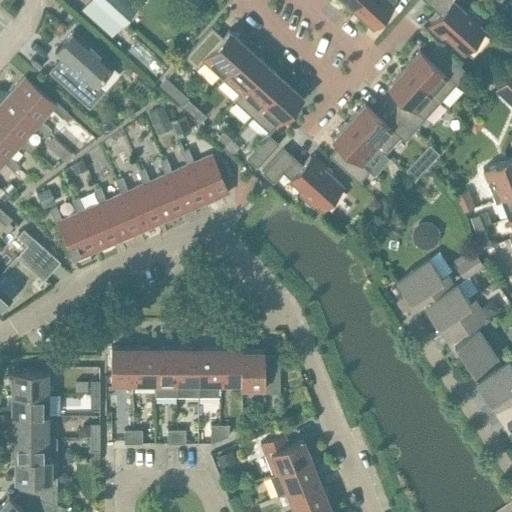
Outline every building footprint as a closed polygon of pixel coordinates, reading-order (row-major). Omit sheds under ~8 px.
[(94,0),(122,24),(137,8),(127,0),(94,0)] [(346,0),(373,24),(394,0),(346,0)] [(426,0),(439,12),(440,12),(432,21),(465,50),(485,28),(479,22),(482,18),(469,6),(466,10),(454,0),(426,0)] [(234,100),(270,132),(303,95),(230,29),(223,36),(212,26),(185,56),(197,67),(204,60),(241,93),(234,100)] [(62,56),(49,71),(89,107),(103,91),(94,84),(112,64),(73,29),(55,50),(62,56)] [(511,34),(501,46),(511,55),(511,34)] [(340,143),(330,154),(360,181),(372,167),(365,161),(380,145),(387,151),(403,134),(407,137),(467,70),(437,43),(427,54),(420,48),(388,84),(395,90),(377,111),(365,101),(333,137),(340,143)] [(511,71),(496,88),(511,103),(511,71)] [(9,93),(41,120),(52,108),(62,117),(67,112),(56,102),(55,103),(24,75),(9,93)] [(165,77),(160,83),(172,94),(177,88),(165,77)] [(0,102),(0,116),(25,138),(36,126),(46,135),(51,130),(41,120),(9,93),(0,102)] [(184,105),(202,121),(207,115),(189,99),(184,105)] [(164,105),(148,112),(152,123),(169,115),(164,105)] [(67,112),(62,117),(67,121),(72,116),(67,112)] [(190,131),(183,114),(170,120),(178,137),(190,131)] [(25,138),(0,116),(0,148),(9,156),(20,143),(30,153),(35,147),(25,138)] [(106,116),(97,126),(105,132),(115,124),(106,116)] [(224,130),(219,136),(228,144),(233,138),(224,130)] [(247,156),(258,166),(280,142),(268,132),(247,156)] [(53,136),(46,144),(64,160),(71,152),(53,136)] [(263,171),(274,181),(284,171),(304,189),(301,193),(314,205),(317,201),(324,207),(344,184),(311,154),(303,163),(285,146),(263,171)] [(19,165),(9,156),(0,148),(0,165),(4,161),(14,171),(19,165)] [(188,148),(181,151),(187,165),(205,202),(229,191),(212,154),(194,162),(188,148)] [(511,155),(482,167),(495,199),(501,197),(511,192),(511,155)] [(83,158),(71,164),(75,173),(88,168),(83,158)] [(165,174),(183,211),(205,202),(187,165),(172,171),(166,158),(159,161),(165,174)] [(413,161),(404,170),(413,179),(422,169),(413,161)] [(144,167),(137,170),(143,184),(160,221),(183,211),(165,174),(150,181),(144,167)] [(121,194),(137,231),(160,221),(143,184),(128,191),(122,177),(115,180),(121,194)] [(99,203),(116,240),(137,231),(121,194),(117,195),(106,199),(100,187),(93,189),(99,203)] [(49,188),(37,193),(43,207),(55,202),(49,188)] [(462,211),(474,207),(468,189),(455,194),(462,211)] [(511,192),(501,197),(508,215),(511,213),(511,192)] [(78,196),(71,199),(77,213),(93,250),(94,250),(116,240),(99,203),(84,210),(78,196)] [(372,197),(366,204),(373,210),(379,203),(372,197)] [(56,206),(49,209),(55,222),(57,222),(73,259),(93,250),(77,213),(62,219),(56,206)] [(0,219),(5,224),(11,217),(1,208),(0,208),(0,219)] [(470,217),(474,228),(484,225),(479,213),(470,217)] [(412,228),(411,235),(413,242),(419,247),(426,248),(434,245),(438,240),(439,233),(437,226),(431,221),(425,220),(424,220),(417,222),(412,228)] [(474,228),(479,240),(488,236),(484,225),(474,228)] [(17,234),(27,244),(33,236),(23,228),(17,234)] [(27,244),(16,255),(41,279),(59,260),(43,245),(33,236),(27,244)] [(472,247),(452,261),(464,278),(483,265),(484,264),(472,247)] [(409,299),(417,294),(424,305),(457,282),(456,280),(453,282),(447,272),(442,276),(428,256),(395,279),(409,299)] [(457,282),(424,305),(437,324),(446,318),(452,328),(481,309),(482,308),(481,306),(475,297),(469,300),(457,282)] [(0,285),(0,307),(11,295),(0,285)] [(492,298),(481,306),(482,308),(488,316),(499,309),(492,298)] [(481,309),(452,328),(456,333),(459,337),(459,338),(466,348),(461,352),(473,370),(497,355),(478,326),(487,320),(490,319),(488,316),(482,308),(481,309)] [(110,382),(133,382),(133,346),(110,346),(110,382)] [(133,346),(133,382),(154,382),(154,346),(133,346)] [(154,346),(154,382),(155,382),(155,395),(176,395),(176,346),(154,346)] [(176,346),(176,395),(198,395),(198,346),(176,346)] [(198,346),(198,395),(219,395),(219,346),(198,346)] [(241,346),(219,346),(219,382),(220,382),(240,382),(240,348),(241,348),(241,346)] [(241,348),(240,348),(240,382),(240,391),(279,391),(279,358),(264,358),(264,348),(241,348)] [(511,363),(509,359),(476,381),(490,401),(498,396),(505,406),(511,400),(511,363)] [(11,370),(11,393),(47,393),(47,371),(11,370)] [(87,380),(76,379),(75,391),(87,391),(87,380)] [(90,379),(90,393),(100,393),(100,380),(90,379)] [(11,393),(11,415),(47,415),(47,393),(11,393)] [(90,405),(99,406),(100,393),(90,393),(90,405)] [(11,415),(11,436),(47,436),(47,415),(11,415)] [(90,422),(90,436),(99,436),(99,422),(90,422)] [(211,423),(211,442),(219,438),(219,423),(211,423)] [(219,423),(219,438),(228,435),(228,423),(219,423)] [(124,428),(124,442),(133,442),(133,428),(124,428)] [(133,428),(133,442),(142,442),(142,428),(133,428)] [(167,428),(167,442),(176,442),(176,428),(167,428)] [(176,428),(176,442),(186,442),(185,428),(176,428)] [(283,432),(260,442),(272,473),(273,474),(311,458),(302,437),(288,443),(283,432)] [(11,458),(14,458),(47,458),(47,457),(56,457),(56,436),(47,436),(11,436),(11,458)] [(90,449),(99,449),(99,436),(90,436),(90,449)] [(232,449),(216,456),(221,468),(237,462),(232,449)] [(23,492),(23,493),(56,505),(56,457),(47,457),(47,458),(14,458),(14,480),(23,480),(23,492)] [(273,474),(269,476),(276,494),(286,491),(319,477),(311,458),(273,474)] [(319,477),(286,491),(294,511),(327,498),(319,478),(319,477)] [(0,511),(49,511),(56,505),(23,493),(15,501),(8,495),(0,504),(0,511)] [(228,497),(234,511),(242,509),(236,494),(228,497)] [(294,511),(332,511),(327,498),(294,511)]
